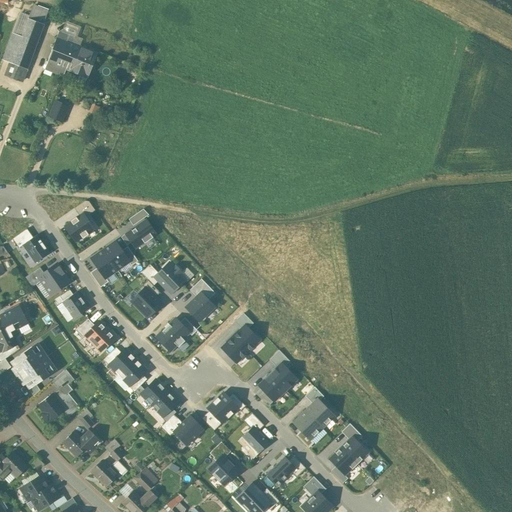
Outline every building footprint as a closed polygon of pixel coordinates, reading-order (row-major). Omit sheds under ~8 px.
[(48,12),(33,6),(28,18),(44,24),(48,12)] [(22,36),(12,63),(27,69),(44,24),(28,18),(22,36)] [(22,36),(13,33),(3,60),(12,63),(22,36)] [(63,39),(59,38),(46,69),(63,76),(66,68),(87,77),(96,53),(63,39)] [(27,69),(12,63),(8,74),(23,80),(27,69)] [(68,106),(56,101),(50,116),(62,121),(68,106)] [(74,208),(80,216),(83,214),(85,217),(95,210),(89,201),(85,201),(74,208)] [(143,209),(129,219),(133,225),(149,215),(143,209)] [(65,226),(76,241),(81,237),(83,239),(89,235),(88,233),(93,229),(85,217),(83,214),(80,216),(77,218),(76,217),(70,221),(71,222),(65,226)] [(132,242),(136,248),(144,242),(145,243),(153,237),(152,236),(155,234),(146,221),(126,234),(132,242)] [(22,245),(33,238),(27,229),(12,239),(19,248),(23,246),(22,245)] [(132,242),(126,234),(121,238),(127,245),(132,242)] [(50,253),(37,235),(33,238),(22,245),(23,246),(35,263),(50,253)] [(129,262),(129,261),(121,251),(115,242),(103,250),(117,270),(129,262)] [(3,246),(0,247),(0,256),(8,253),(3,246)] [(128,246),(121,251),(129,261),(129,262),(131,266),(138,261),(128,246)] [(106,278),(117,270),(103,250),(91,259),(98,268),(105,278),(106,278)] [(174,268),(169,263),(158,273),(154,277),(158,281),(160,283),(161,283),(171,293),(185,279),(180,274),(182,273),(176,266),(174,268)] [(70,282),(57,264),(44,273),(38,277),(41,281),(51,295),(70,282)] [(154,286),(158,281),(154,277),(158,273),(150,265),(141,273),(148,280),(154,286)] [(38,277),(44,273),(40,267),(25,277),(32,287),(41,281),(38,277)] [(105,278),(98,268),(90,273),(101,287),(109,282),(106,278),(105,278)] [(190,290),(197,297),(201,293),(208,300),(215,293),(201,279),(190,290)] [(154,286),(148,280),(142,285),(145,288),(146,288),(155,298),(160,292),(154,286)] [(155,298),(146,288),(145,288),(132,301),(148,317),(161,304),(155,298)] [(62,302),(73,294),(70,290),(55,300),(58,305),(62,302)] [(88,309),(77,292),(73,294),(62,302),(74,319),(88,309)] [(208,300),(201,293),(197,297),(186,307),(199,321),(214,307),(208,300)] [(23,321),(19,312),(12,315),(17,324),(23,321)] [(244,325),(248,329),(253,323),(244,313),(235,322),(241,328),(244,325)] [(156,337),(170,351),(176,345),(179,347),(185,341),(183,339),(189,333),(189,332),(180,322),(175,318),(156,337)] [(185,318),(180,322),(189,332),(189,333),(192,336),(197,330),(185,318)] [(4,319),(0,321),(0,352),(2,351),(3,351),(17,344),(4,319)] [(84,335),(95,325),(88,319),(75,330),(83,338),(85,336),(84,335)] [(95,325),(84,335),(85,336),(101,351),(115,338),(99,321),(95,325)] [(248,352),(260,341),(248,329),(244,325),(241,328),(233,336),(248,352)] [(237,363),(248,352),(233,336),(221,347),(237,363)] [(36,354),(32,348),(11,362),(15,367),(12,369),(23,385),(26,383),(29,388),(50,374),(46,367),(51,364),(42,350),(36,354)] [(109,366),(109,365),(109,364),(121,353),(116,348),(103,360),(109,366)] [(109,365),(119,375),(136,359),(125,348),(121,353),(109,364),(109,365)] [(281,363),(285,367),(290,361),(279,350),(269,360),(277,368),(281,363)] [(146,370),(136,359),(119,375),(129,385),(130,386),(142,374),(146,370)] [(0,371),(11,368),(8,360),(0,362),(0,371)] [(285,390),(297,379),(285,367),(281,363),(277,368),(270,374),(285,390)] [(66,370),(52,381),(58,389),(66,382),(67,383),(73,378),(66,370)] [(130,386),(129,385),(129,386),(134,392),(147,379),(142,374),(130,386)] [(274,401),(285,390),(270,374),(258,385),(261,388),(273,401),(274,401)] [(141,395),(151,405),(168,390),(157,379),(141,395)] [(80,407),(79,406),(77,408),(66,395),(72,390),(67,383),(66,382),(58,389),(60,391),(54,396),(53,396),(64,409),(63,409),(64,410),(69,416),(78,408),(79,409),(80,407)] [(305,396),(313,404),(318,399),(319,401),(323,396),(314,387),(305,396)] [(273,401),(261,388),(256,393),(268,406),(273,401)] [(178,400),(168,390),(151,405),(162,416),(171,407),(178,400)] [(224,392),(207,409),(209,411),(221,423),(227,418),(228,418),(233,413),(233,412),(237,408),(238,407),(229,397),(224,392)] [(233,393),(229,397),(238,407),(237,408),(240,411),(245,406),(233,393)] [(52,394),(38,405),(44,412),(42,414),(47,421),(49,419),(51,421),(64,410),(63,409),(64,409),(53,396),(54,396),(52,394)] [(322,428),(334,416),(319,401),(318,399),(313,404),(305,411),(322,428)] [(176,412),(171,407),(162,416),(161,417),(166,422),(174,414),(176,412)] [(221,423),(209,411),(201,418),(214,431),(221,423)] [(310,439),(322,428),(305,411),(293,423),(301,431),(310,440),(310,439)] [(243,421),(250,428),(253,426),(258,431),(264,425),(251,412),(243,421)] [(173,432),(182,423),(174,414),(166,422),(161,427),(170,436),(173,432)] [(93,424),(86,415),(80,421),(87,429),(93,424)] [(198,434),(203,429),(190,415),(182,423),(173,432),(186,445),(191,440),(193,441),(199,435),(198,434)] [(341,432),(349,439),(352,436),(357,441),(362,436),(350,423),(341,432)] [(253,459),(269,443),(258,431),(253,426),(250,428),(237,441),(249,452),(248,453),(253,459)] [(100,441),(89,430),(81,438),(88,445),(85,448),(87,451),(88,450),(90,450),(91,451),(100,441)] [(81,438),(74,431),(63,442),(77,456),(85,448),(88,445),(81,438)] [(310,440),(301,431),(296,435),(309,448),(314,443),(310,439),(310,440)] [(362,459),(361,459),(368,452),(357,441),(352,436),(349,439),(341,447),(357,464),(362,459)] [(213,458),(216,461),(222,456),(224,458),(231,451),(221,441),(209,453),(214,457),(213,458)] [(345,475),(352,468),(352,469),(357,464),(341,447),(329,459),(336,466),(345,475)] [(123,455),(116,448),(111,453),(117,461),(123,455)] [(27,466),(13,452),(5,459),(2,463),(11,472),(16,477),(27,466)] [(11,472),(2,463),(5,459),(1,455),(0,456),(0,477),(2,480),(11,472)] [(296,468),(291,472),(296,477),(306,468),(293,455),(288,460),(296,468)] [(224,458),(222,456),(216,461),(209,469),(224,484),(238,471),(224,458)] [(288,460),(285,456),(266,474),(278,486),(291,472),(296,468),(288,460)] [(123,475),(129,470),(120,459),(114,464),(123,475)] [(117,474),(103,460),(92,471),(106,485),(117,474)] [(345,475),(336,466),(331,471),(343,483),(347,478),(345,475)] [(141,471),(134,477),(138,481),(144,475),(145,474),(141,471)] [(157,480),(148,471),(145,474),(144,475),(153,484),(157,480)] [(22,481),(25,486),(39,477),(36,472),(22,481)] [(25,486),(20,489),(24,494),(28,500),(28,501),(31,499),(36,506),(38,510),(48,504),(60,497),(52,485),(49,486),(42,475),(39,477),(25,486)] [(153,484),(144,475),(138,481),(147,490),(153,484)] [(303,487),(312,496),(318,491),(321,494),(326,489),(314,476),(303,487)] [(261,511),(267,507),(272,502),(262,492),(252,482),(235,499),(247,511),(261,511)] [(272,502),(267,507),(270,510),(279,501),(267,488),(262,492),(272,502)] [(141,498),(134,491),(123,502),(132,511),(140,511),(148,505),(141,498)] [(155,498),(149,491),(141,498),(148,505),(155,498)] [(321,494),(318,491),(312,496),(301,507),(306,511),(326,511),(332,506),(321,494)] [(23,504),(28,500),(24,494),(19,498),(23,504)] [(63,495),(60,497),(48,504),(52,511),(67,501),(63,495)] [(31,499),(28,501),(26,503),(31,510),(36,506),(31,499)] [(173,499),(164,507),(169,511),(174,506),(177,503),(173,499)]
